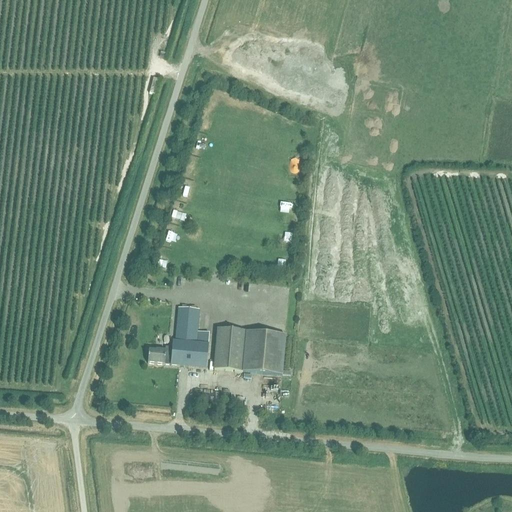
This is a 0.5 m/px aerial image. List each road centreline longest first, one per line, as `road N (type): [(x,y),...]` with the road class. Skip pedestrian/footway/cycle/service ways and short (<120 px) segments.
road 1 (unclassified): [(73,420),(202,0)]
road 2 (unclassified): [(73,420),(511,453)]
